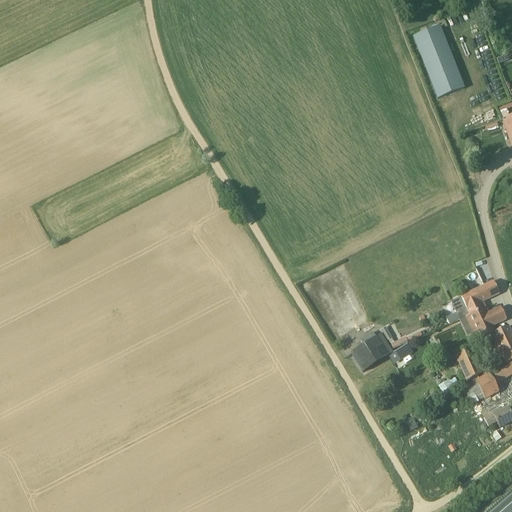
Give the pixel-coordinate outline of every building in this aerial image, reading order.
[(438,27),(411,37),(435,105),(463,94),(438,27)] [(511,117),(503,120),(511,147),(511,117)] [(464,318),(483,309),(480,303),(499,294),(493,283),(451,303),(456,314),(446,319),(449,325),(459,321),(465,318),(464,318)] [(486,316),(483,309),(464,318),(465,318),(473,335),(470,336),(474,344),(492,335),(495,333),(492,327),(506,320),(500,308),(486,316)] [(511,335),(508,327),(495,333),(492,335),(506,365),(511,361),(511,335)] [(387,342),(388,341),(392,339),(393,338),(386,328),(381,331),(387,342)] [(372,333),(359,342),(363,347),(376,338),(372,333)] [(394,343),(391,345),(393,350),(414,341),(412,337),(406,339),(406,338),(394,343)] [(389,356),(377,338),(376,338),(363,347),(350,355),(363,374),(389,356)] [(482,374),(469,348),(453,355),(466,382),(482,374)] [(495,385),(511,375),(511,363),(504,367),(504,366),(489,374),(495,385)] [(495,385),(489,374),(464,389),(473,405),(484,399),(487,405),(502,398),(495,385)] [(511,422),(511,417),(507,409),(500,413),(499,410),(492,414),(493,415),(484,420),(488,427),(497,423),(500,429),(511,422)] [(493,434),(493,437),(496,442),(501,439),(496,432),(493,434)]
